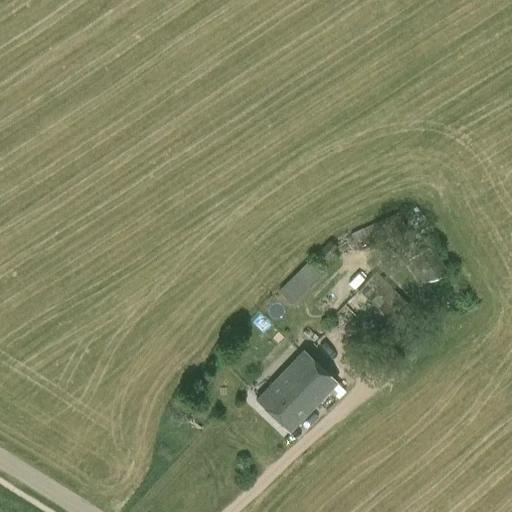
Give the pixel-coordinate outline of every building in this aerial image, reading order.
[(398,213),(350,235),(358,253),(407,231),(398,213)] [(323,264),(338,249),(329,240),(314,255),(323,264)] [(408,259),(424,286),(447,272),(431,245),(408,259)] [(310,259),(278,291),(295,307),(327,275),(310,259)] [(377,346),(397,366),(423,341),(403,320),(377,346)] [(335,384),(301,353),(256,401),(290,433),(335,384)]
